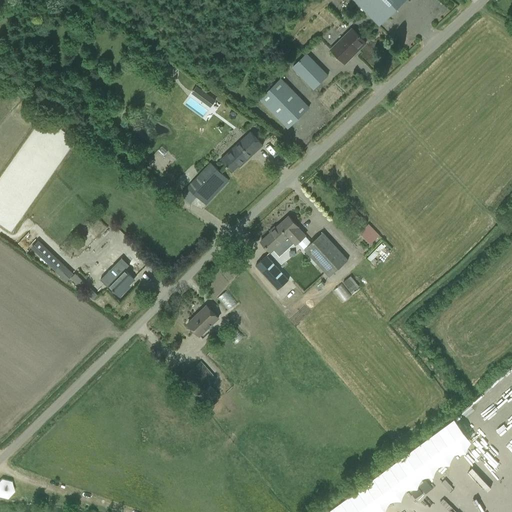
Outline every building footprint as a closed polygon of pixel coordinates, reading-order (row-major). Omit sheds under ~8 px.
[(353,0),(372,19),(379,26),(404,0),(353,0)] [(366,43),(359,36),(352,29),(330,50),(337,57),(344,64),(366,43)] [(306,53),(292,67),(294,69),(306,82),(313,89),(327,75),(320,68),(308,55),(306,53)] [(260,100),(280,121),(287,128),(309,107),(281,79),(260,100)] [(224,100),(223,102),(211,92),(206,97),(225,113),(231,106),(224,100)] [(250,131),(220,160),(224,164),(231,172),(249,155),(250,156),(263,145),(256,137),(250,131)] [(229,180),(221,173),(210,163),(187,188),(180,196),(190,203),(197,196),(206,204),(229,180)] [(149,190),(145,196),(153,203),(158,197),(149,190)] [(288,236),(293,241),(295,244),(305,236),(298,227),(288,216),(279,225),(288,236)] [(21,223),(16,230),(21,234),(26,228),(21,223)] [(371,245),(380,236),(368,224),(359,234),(371,245)] [(278,225),(260,241),(270,252),(274,249),(279,254),(293,241),(288,236),(278,225)] [(82,229),(78,235),(82,239),(87,234),(82,229)] [(316,262),(334,246),(323,233),(304,249),(316,262)] [(60,276),(68,268),(45,246),(38,240),(31,247),(60,276)] [(386,245),(369,259),(374,265),(391,252),(386,245)] [(334,246),(316,262),(329,277),(347,261),(334,246)] [(266,256),(255,266),(277,290),(288,280),(266,256)] [(132,272),(137,267),(126,257),(121,262),(132,272)] [(119,264),(103,280),(108,285),(113,289),(120,296),(125,291),(125,289),(134,279),(127,272),(124,269),(119,264)] [(351,277),(343,283),(351,293),(359,287),(351,277)] [(232,314),(242,307),(231,292),(221,300),(232,314)] [(218,318),(213,313),(206,306),(187,324),(194,331),(199,336),(218,318)] [(233,336),(237,347),(246,344),(242,332),(233,336)] [(180,379),(196,397),(198,395),(206,405),(218,395),(210,385),(217,380),(201,361),(194,367),(180,379)] [(411,460),(331,511),(384,511),(385,510),(472,453),(486,454),(487,444),(473,423),(480,418),(483,419),(483,415),(481,411),(474,411),(412,452),(411,460)] [(447,478),(443,482),(454,494),(458,491),(447,478)]
